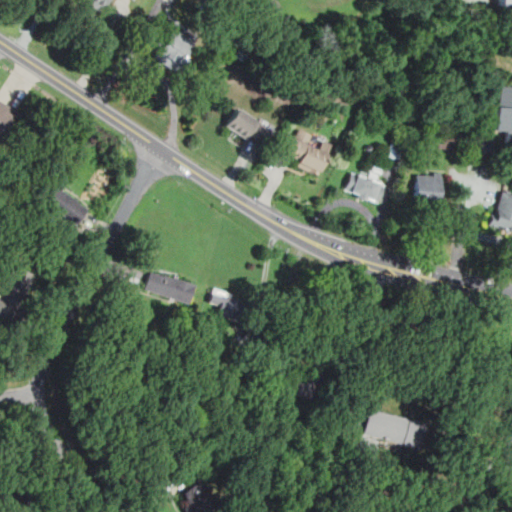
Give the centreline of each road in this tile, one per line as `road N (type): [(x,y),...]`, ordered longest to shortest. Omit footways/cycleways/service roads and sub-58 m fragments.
road 1 (residential): [(108,511),(52,437),(34,378),(68,304),(163,149)]
road 2 (tertiary): [(307,238),(0,39)]
road 3 (tertiary): [(474,289),(339,251)]
